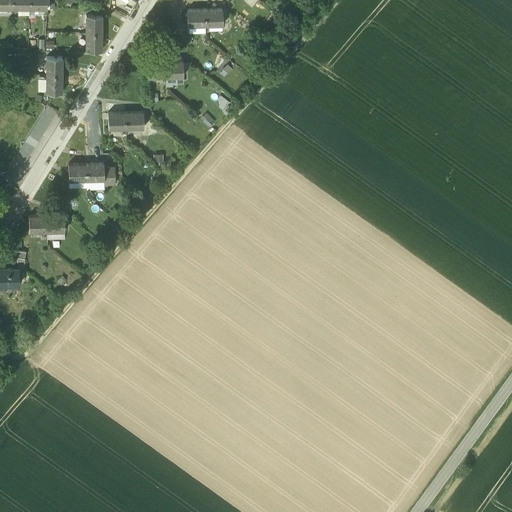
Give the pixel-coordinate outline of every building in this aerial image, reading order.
[(11,0),(0,0),(0,7),(12,8),(11,0)] [(29,0),(11,0),(12,8),(29,8),(29,0)] [(46,0),(29,0),(29,8),(47,8),(46,0)] [(222,8),(204,9),(205,25),(222,24),(222,8)] [(204,9),(187,9),(187,25),(205,25),(204,9)] [(101,15),(86,15),(86,33),(101,33),(101,15)] [(101,33),(86,33),(86,50),(101,50),(101,33)] [(62,57),(46,57),(46,75),(62,75),(62,57)] [(165,60),(147,61),(148,77),(165,76),(165,60)] [(182,60),(165,60),(165,76),(183,76),(182,60)] [(62,75),(46,75),(46,92),(61,93),(62,75)] [(57,111),(48,105),(44,110),(54,116),(57,111)] [(54,116),(44,110),(41,116),(51,121),(54,116)] [(143,111),(125,112),(126,128),(143,127),(143,111)] [(125,112),(108,112),(108,128),(126,128),(125,112)] [(204,135),(217,121),(208,112),(195,126),(204,135)] [(51,121),(41,116),(38,121),(48,127),(51,121)] [(48,127),(38,121),(35,126),(44,132),(48,127)] [(44,132),(35,126),(32,131),(41,137),(44,132)] [(41,137),(32,131),(29,136),(38,142),(41,137)] [(38,142),(29,136),(25,141),(35,147),(38,142)] [(35,147),(25,141),(22,146),(32,152),(35,147)] [(32,152),(22,146),(19,151),(28,157),(32,152)] [(28,157),(19,151),(16,156),(25,162),(28,157)] [(25,162),(16,156),(13,161),(22,167),(25,162)] [(22,167),(13,161),(9,166),(19,172),(22,167)] [(86,163),(68,164),(68,180),(86,179),(86,163)] [(103,163),(86,163),(86,179),(104,179),(104,167),(103,163)] [(19,172),(9,166),(6,171),(16,177),(19,172)] [(114,167),(104,167),(104,179),(104,183),(115,183),(114,167)] [(16,177),(6,171),(3,177),(13,183),(16,177)] [(46,215),(28,216),(29,231),(44,231),(47,231),(46,215)] [(64,215),(46,215),(47,231),(64,230),(64,215)] [(44,231),(29,231),(29,241),(44,240),(44,231)] [(26,252),(13,250),(12,257),(24,259),(26,252)] [(18,267),(0,267),(0,285),(18,285),(18,267)]
